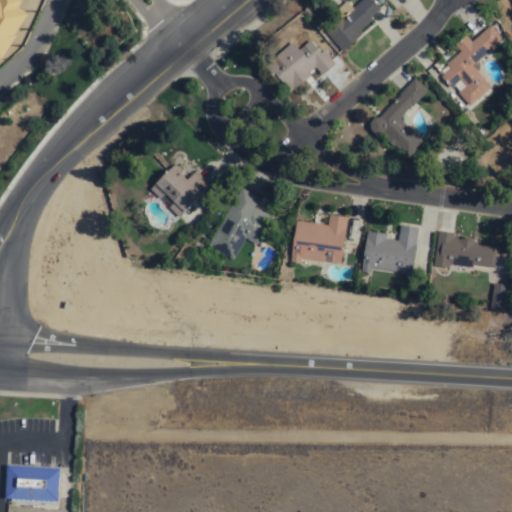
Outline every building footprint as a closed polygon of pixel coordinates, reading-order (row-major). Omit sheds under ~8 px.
[(364,0),(372,0),(381,10),(371,19),(373,22),(358,35),(360,38),(342,54),(333,43),(334,42),(326,34),(341,21),(336,14),(348,4),(353,10),(364,0)] [(504,42),(474,68),(480,75),(491,88),(471,106),(460,93),(465,88),(460,82),(452,89),(443,78),(453,69),(449,64),(461,54),(456,48),(467,37),(473,44),(492,28),(504,42)] [(310,43),(327,63),(292,93),(282,81),(278,85),(265,68),(293,46),(298,53),(310,43)] [(402,121),(425,143),(408,162),(380,135),(381,135),(375,135),(371,132),(370,125),(376,120),(380,120),(379,119),(415,80),(428,92),(402,121)] [(181,177),(186,183),(196,172),(202,178),(211,188),(180,219),(171,210),(173,207),(164,197),(160,201),(151,192),(158,185),(163,181),(162,180),(175,167),(183,175),(181,177)] [(272,218),(258,246),(246,240),(233,261),(227,257),(227,258),(208,247),(241,190),(260,201),(255,209),(272,218)] [(347,219),(345,239),(343,239),(341,265),(291,260),(295,225),(328,228),(329,217),(347,219)] [(419,229),(412,276),(394,274),(394,273),(373,270),(372,275),(362,273),(363,269),(368,232),(388,235),(387,241),(398,242),(401,226),(419,229)] [(456,239),(479,242),(478,246),(498,248),(495,269),(473,266),(472,269),(451,266),(450,271),(433,268),(435,255),(437,241),(438,241),(439,231),(457,233),(456,239)] [(494,285),(511,287),(509,309),(492,307),(494,285)] [(57,468),(4,466),(3,500),(56,502),(57,468)]
